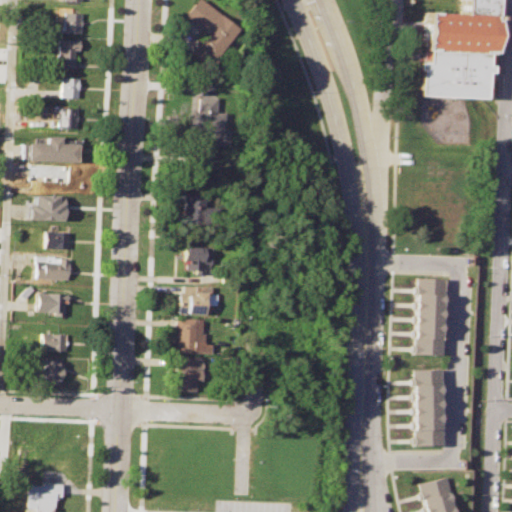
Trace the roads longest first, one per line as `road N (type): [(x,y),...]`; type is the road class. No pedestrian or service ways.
road 1 (residential): [(134,0),(113,511)]
road 2 (residential): [(511,6),(491,511)]
road 3 (secondary): [(362,511),(367,258)]
road 4 (residential): [(0,404),(246,414)]
road 5 (secondary): [(291,0),(365,214)]
road 6 (secondary): [(367,171),(361,110),(321,0)]
road 7 (residential): [(367,171),(387,0)]
